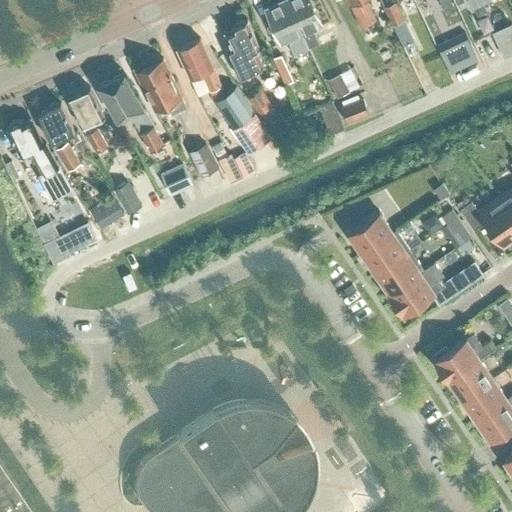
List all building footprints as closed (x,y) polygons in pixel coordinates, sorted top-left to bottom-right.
[(308,46),(286,0),(277,0),(265,6),(281,41),(289,37),(290,40),(289,41),(294,53),(308,46)] [(311,0),(286,0),(308,46),(319,41),(312,26),(321,22),(311,0)] [(361,24),(376,17),(367,0),(348,0),(349,1),(350,1),(361,24)] [(413,39),(404,18),(395,0),(393,0),(384,5),(403,44),(413,39)] [(450,0),(438,0),(442,8),(452,4),(450,0)] [(267,61),(259,45),(247,18),(248,18),(247,17),(246,18),(244,19),(240,17),(234,20),(234,24),(232,25),(231,24),(230,25),(224,28),(223,28),(224,29),(232,46),(228,48),(241,74),(267,61)] [(492,30),(503,55),(511,50),(511,23),(511,21),(492,30)] [(463,30),(437,42),(442,54),(469,41),(463,30)] [(225,91),(221,83),(200,36),(177,47),(190,75),(202,70),(210,88),(215,98),(214,98),(248,147),(270,132),(254,110),(236,83),(225,91)] [(171,111),(187,104),(163,55),(135,68),(155,108),(167,102),(171,111)] [(150,149),(163,141),(153,123),(154,122),(124,70),(98,82),(117,117),(130,111),(150,149)] [(272,74),(261,82),(273,98),(284,90),(272,74)] [(96,149),(107,143),(97,125),(94,126),(90,120),(105,114),(90,85),(67,95),(82,124),(82,123),(86,131),(96,149)] [(258,112),(271,102),(260,87),(247,96),(258,112)] [(363,96),(341,105),(347,120),(369,111),(363,96)] [(68,168),(80,161),(67,140),(64,141),(61,135),(74,129),(61,100),(58,101),(55,100),(50,102),(49,105),(46,106),(46,107),(38,111),(51,139),(54,147),(56,147),(68,168)] [(20,153),(29,148),(41,170),(38,172),(52,198),(73,186),(47,139),(44,140),(31,115),(23,118),(21,119),(17,118),(16,117),(11,120),(9,124),(7,125),(20,153)] [(220,140),(212,144),(217,154),(225,150),(220,140)] [(201,173),(217,165),(205,141),(189,149),(201,173)] [(160,170),(169,190),(191,181),(182,160),(160,170)] [(142,195),(156,187),(142,162),(128,169),(142,195)] [(511,170),(511,186),(499,195),(511,214),(511,170)] [(128,211),(141,203),(127,179),(114,186),(128,211)] [(449,190),(442,180),(433,186),(440,196),(449,190)] [(511,230),(511,214),(499,195),(479,209),(472,198),(460,207),(474,227),(485,219),(502,244),(511,236),(511,233),(511,232),(511,230)] [(111,215),(101,197),(89,204),(99,222),(111,215)] [(457,214),(451,206),(441,213),(447,221),(457,214)] [(364,251),(397,228),(396,226),(392,229),(379,209),(349,229),(364,251)] [(463,222),(457,214),(447,221),(452,229),(463,222)] [(44,219),(36,223),(44,239),(52,234),(44,219)] [(411,249),(397,228),(364,251),(378,271),(411,249)] [(424,267),(411,249),(378,271),(392,292),(422,272),(420,270),(424,267)] [(428,281),(422,272),(392,292),(406,314),(419,305),(417,301),(444,282),(439,274),(428,281)] [(447,373),(477,353),(465,335),(448,347),(445,343),(432,352),(447,373)] [(491,373),(477,353),(447,373),(461,394),(491,373)] [(491,373),(461,394),(476,415),(505,394),(491,373)] [(511,404),(505,394),(476,415),(490,436),(511,421),(511,404)] [(273,457),(263,445),(294,418),(280,409),(268,403),(254,400),(240,400),(224,404),(209,409),(175,433),(148,453),(141,460),(138,469),(133,481),(136,498),(150,510),(156,511),(299,511),(305,502),(312,482),(313,465),(312,446),(311,444),(273,457)] [(0,511),(32,511),(0,465),(0,511)]
